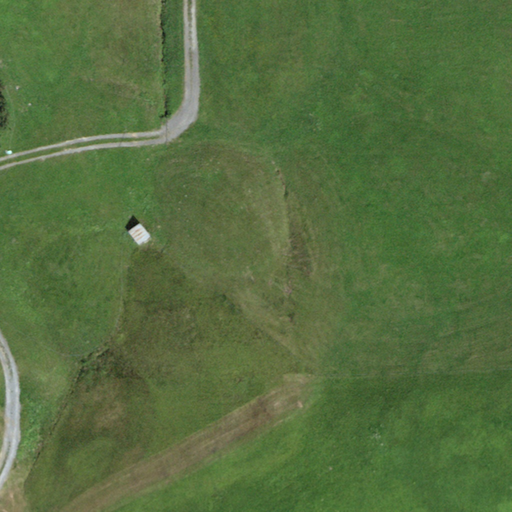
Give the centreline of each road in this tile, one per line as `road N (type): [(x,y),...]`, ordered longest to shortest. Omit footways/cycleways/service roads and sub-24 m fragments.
road 1 (track): [(189,0),(182,122),(151,139),(97,141),(0,168)]
road 2 (track): [(0,343),(12,385),(0,471)]
